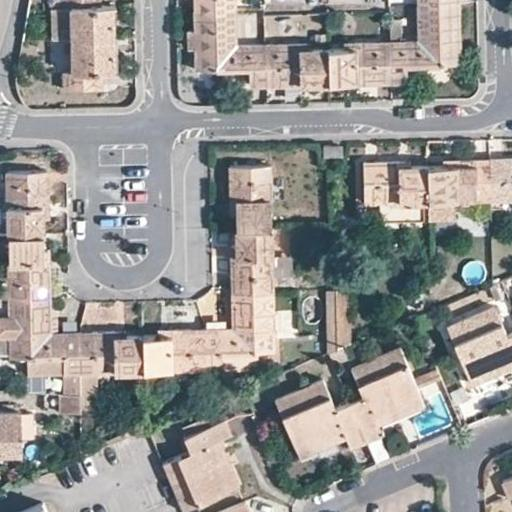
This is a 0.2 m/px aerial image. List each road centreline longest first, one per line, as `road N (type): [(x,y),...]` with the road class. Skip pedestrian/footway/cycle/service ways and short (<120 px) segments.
road 1 (residential): [(161,125),(373,116),(397,125),(475,121),(506,109),(502,0)]
road 2 (residential): [(464,447),(314,511)]
road 3 (residential): [(161,125),(0,127)]
road 4 (residential): [(158,0),(161,125)]
